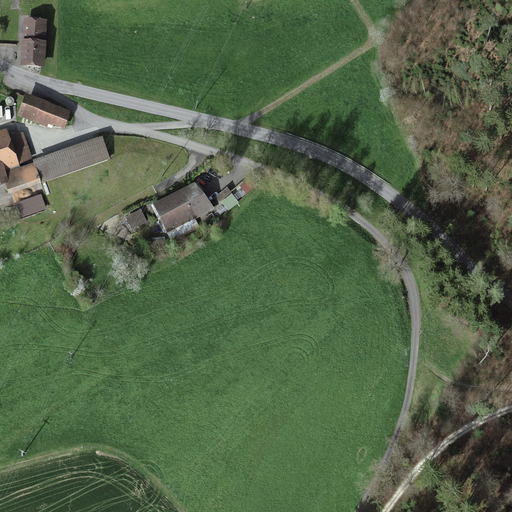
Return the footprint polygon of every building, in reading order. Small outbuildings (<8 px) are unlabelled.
[(46,44),(47,22),(24,20),(23,42),(22,42),(20,68),(45,70),(47,44),(46,44)] [(71,113),(26,96),(18,117),(53,130),(54,127),(64,131),(71,113)] [(8,135),(6,130),(0,132),(0,187),(5,186),(9,196),(41,185),(34,165),(21,169),(20,167),(32,160),(31,158),(32,158),(24,133),(8,135)] [(33,162),(34,165),(41,185),(110,160),(102,138),(33,162)] [(255,187),(246,179),(230,192),(227,188),(211,202),(214,206),(213,207),(215,210),(214,211),(216,213),(218,212),(221,215),(227,210),(229,211),(240,203),(237,201),(245,194),(247,195),(255,187)] [(213,207),(195,185),(151,207),(159,221),(155,223),(161,235),(165,233),(165,234),(167,234),(171,242),(200,228),(196,220),(214,211),(215,210),(213,207)] [(41,196),(15,205),(19,219),(46,210),(41,196)] [(148,224),(141,210),(126,219),(133,232),(148,224)] [(167,245),(166,238),(152,239),(153,247),(167,245)]
